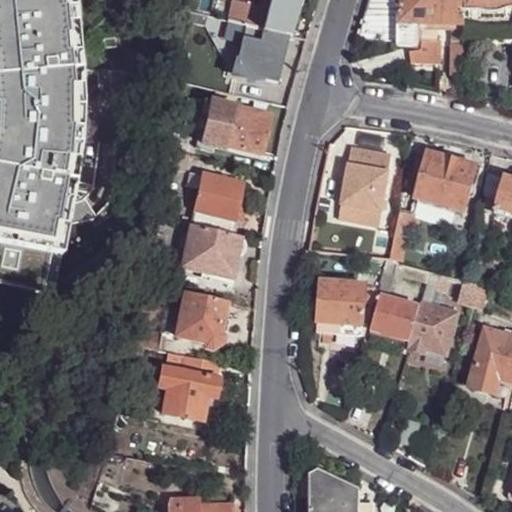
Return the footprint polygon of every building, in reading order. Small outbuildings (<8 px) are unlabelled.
[(36,0),(0,0),(0,231),(25,237),(37,177),(42,128),(43,89),(40,41),(36,0)] [(229,22),(244,25),(233,70),(232,73),(276,83),(288,36),(259,29),(265,8),(234,0),(232,5),(229,22)] [(266,0),(265,8),(259,29),(288,36),(291,37),(301,0),(266,0)] [(369,0),(356,44),(386,44),(386,25),(398,25),(397,22),(397,0),(369,0)] [(462,12),(462,0),(397,0),(397,22),(398,25),(397,43),(397,47),(407,47),(415,47),(415,27),(463,27),(462,12)] [(511,0),(462,0),(462,12),(511,10),(511,0)] [(222,3),(219,19),(229,22),(232,5),(222,3)] [(511,10),(462,12),(463,27),(463,41),(511,43),(511,10)] [(219,19),(206,17),(204,26),(222,68),(233,70),(244,25),(229,22),(219,19)] [(386,44),(397,43),(398,25),(386,25),(386,44)] [(439,42),(420,42),(420,51),(415,52),(408,52),(410,60),(411,66),(439,66),(439,42)] [(462,77),(462,47),(451,47),(451,77),(462,77)] [(174,97),(173,106),(180,107),(181,98),(174,97)] [(270,116),(211,100),(201,143),(224,149),(225,146),(261,154),(270,116)] [(172,112),(171,116),(181,119),(182,108),(180,107),(173,106),(172,112)] [(171,116),(169,129),(179,129),(181,119),(171,116)] [(352,147),(341,205),(380,213),(391,156),(352,147)] [(165,148),(163,164),(186,170),(189,154),(167,149),(165,148)] [(476,168),(428,155),(416,201),(463,214),(476,168)] [(203,173),(192,226),(230,235),(233,221),(235,222),(240,202),(243,183),(203,173)] [(492,211),(511,217),(511,180),(502,178),(492,211)] [(245,204),(240,202),(235,222),(241,223),(245,204)] [(380,213),(341,205),(337,219),(377,227),(380,213)] [(394,237),(407,240),(411,241),(416,217),(400,213),(394,237)] [(233,221),(230,235),(242,238),(245,224),(241,223),(235,222),(233,221)] [(230,235),(192,226),(183,266),(231,277),(242,238),(230,235)] [(401,263),(407,240),(394,237),(389,261),(401,263)] [(389,292),(397,266),(387,263),(379,289),(389,292)] [(460,296),(464,283),(429,274),(425,286),(460,296)] [(364,299),(365,289),(365,287),(322,283),(319,323),(362,326),(364,299)] [(458,303),(473,308),(480,285),(464,283),(460,296),(458,303)] [(480,285),(473,308),(482,311),(490,286),(480,285)] [(364,299),(375,301),(378,291),(365,289),(364,299)] [(226,303),(185,293),(174,336),(210,344),(217,339),(226,303)] [(410,341),(419,308),(410,305),(411,301),(405,299),(400,314),(378,309),(372,331),(410,341)] [(458,315),(420,306),(419,308),(410,341),(407,351),(425,356),(427,353),(445,358),(458,315)] [(360,339),(362,326),(319,323),(317,335),(360,339)] [(130,328),(127,345),(157,351),(160,334),(130,328)] [(509,385),(511,385),(511,340),(484,334),(468,391),(495,398),(499,383),(509,385)] [(339,338),(317,335),(316,347),(338,349),(339,338)] [(219,363),(182,356),(180,371),(216,378),(219,363)] [(216,378),(180,371),(162,367),(159,388),(166,389),(162,414),(201,421),(206,397),(214,399),(218,378),(216,378)] [(507,392),(509,385),(499,383),(495,398),(505,401),(507,392)] [(0,426),(11,411),(0,403),(0,426)] [(358,511),(359,506),(359,491),(317,472),(308,478),(309,511),(358,511)] [(197,511),(197,506),(198,501),(171,501),(169,511),(197,511)]
